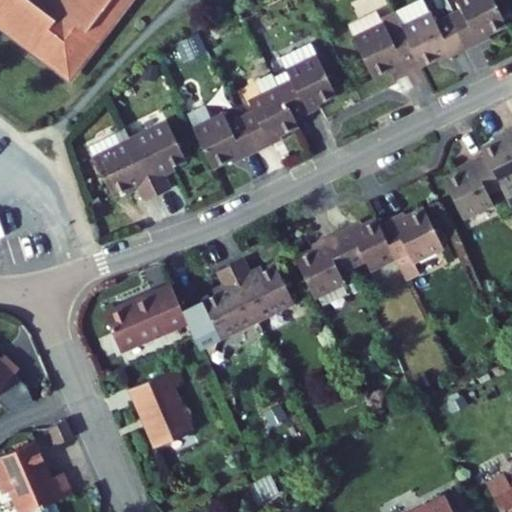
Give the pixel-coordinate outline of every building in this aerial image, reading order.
[(0,0),(0,20),(14,31),(10,36),(41,59),(44,56),(67,73),(70,69),(74,72),(92,48),(95,51),(118,19),(112,15),(123,0),(124,0),(129,3),(131,0),(63,0),(61,4),(55,0),(0,0)] [(465,16),(452,22),(470,57),(486,49),(483,43),(509,31),(493,0),(477,0),(461,8),(465,16)] [(400,20),(423,68),(426,72),(454,58),(456,64),(470,57),(452,22),(442,27),(438,19),(436,20),(429,6),(400,20)] [(360,46),(378,83),(406,70),(409,75),(423,68),(400,20),(387,26),(383,19),(355,33),(361,45),(360,46)] [(286,65),(292,77),(316,65),(311,53),(286,65)] [(284,93),(285,95),(301,127),(316,120),(313,115),(335,103),(316,65),(292,77),(297,86),(284,93)] [(279,84),(284,93),(297,86),(292,77),(279,84)] [(262,89),(268,103),(285,95),(284,93),(279,84),(278,81),(262,89)] [(258,118),(247,124),(265,159),(279,152),(276,146),(304,133),(301,127),(285,95),(268,103),(254,110),(258,118)] [(229,123),(201,137),(220,174),(246,161),(249,167),(265,159),(247,124),(233,131),(229,123)] [(483,148),(486,154),(504,189),(511,204),(511,126),(505,131),(508,136),(483,148)] [(173,132),(139,148),(166,204),(178,198),(170,181),(192,170),(173,132)] [(95,156),(101,168),(139,148),(133,137),(95,156)] [(101,168),(120,205),(142,194),(150,212),(166,204),(139,148),(101,168)] [(447,179),(466,217),(498,201),(494,194),(504,189),(486,154),(473,161),(475,166),(447,179)] [(403,228),(387,237),(401,265),(416,293),(429,286),(421,273),(452,257),(432,220),(406,233),(403,228)] [(357,233),(342,240),(360,276),(372,270),(376,277),(401,265),(387,237),(382,228),(360,239),(357,233)] [(302,268),(321,306),(352,290),(348,282),(360,276),(342,240),(327,248),(330,254),(302,268)] [(252,267),(238,274),(266,329),(302,311),(283,273),(261,285),(252,267)] [(228,344),(230,347),(266,329),(238,274),(225,280),(234,298),(211,310),(228,344)] [(193,325),(180,295),(113,324),(129,361),(176,340),(173,334),(193,325)] [(228,344),(211,310),(193,319),(210,353),(228,344)] [(19,358),(0,338),(0,394),(7,401),(42,365),(26,350),(19,358)] [(196,372),(187,376),(193,390),(202,386),(196,372)] [(193,390),(187,376),(138,398),(165,457),(214,435),(193,390)] [(50,430),(58,448),(74,441),(67,423),(50,430)] [(51,481),(35,444),(0,458),(0,459),(2,464),(0,465),(0,491),(3,498),(11,494),(18,511),(54,511),(51,505),(72,496),(63,476),(51,481)] [(511,511),(511,473),(509,472),(496,478),(495,482),(507,511),(511,511)] [(460,511),(451,491),(405,511),(460,511)]
